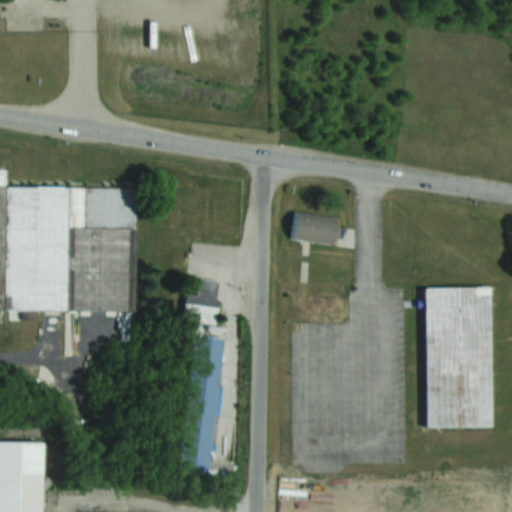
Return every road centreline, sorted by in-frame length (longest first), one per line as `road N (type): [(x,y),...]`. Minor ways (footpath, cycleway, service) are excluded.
road 1 (tertiary): [(511,193),(0,114)]
road 2 (residential): [(265,155),(256,511)]
